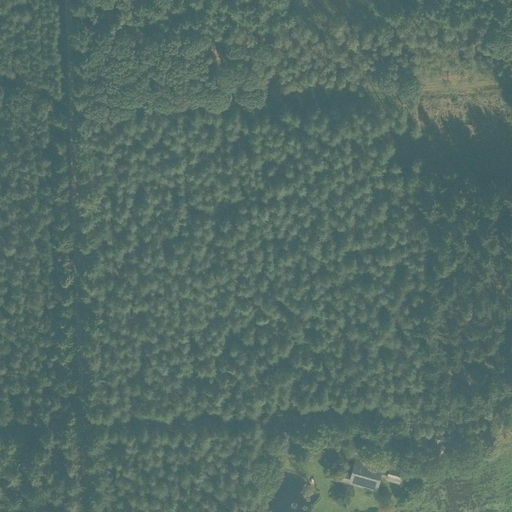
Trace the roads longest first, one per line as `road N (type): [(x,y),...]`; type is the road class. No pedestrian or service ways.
road 1 (track): [(64,0),(87,511)]
road 2 (track): [(395,415),(331,400),(83,413)]
